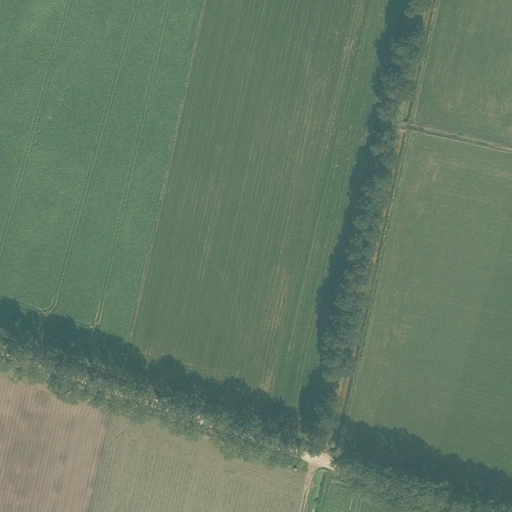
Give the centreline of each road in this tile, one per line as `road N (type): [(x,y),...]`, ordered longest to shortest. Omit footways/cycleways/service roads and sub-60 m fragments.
road 1 (track): [(419,0),(318,459)]
road 2 (track): [(0,350),(318,459)]
road 3 (track): [(318,459),(469,511)]
